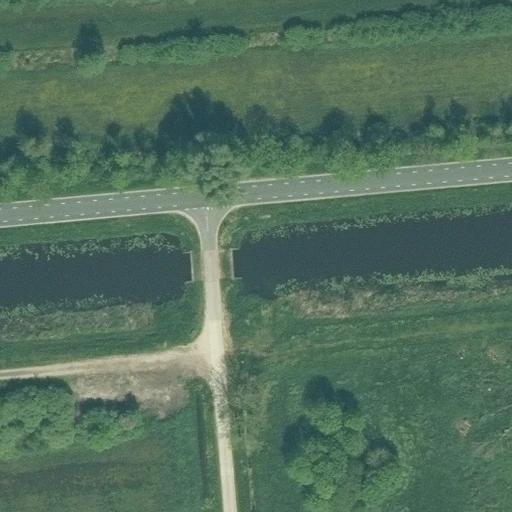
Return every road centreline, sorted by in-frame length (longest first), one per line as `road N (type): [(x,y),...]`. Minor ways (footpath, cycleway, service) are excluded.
road 1 (unclassified): [(229,511),(203,196)]
road 2 (tertiary): [(203,196),(511,169)]
road 3 (track): [(0,374),(217,355)]
road 4 (tertiary): [(203,196),(0,215)]
